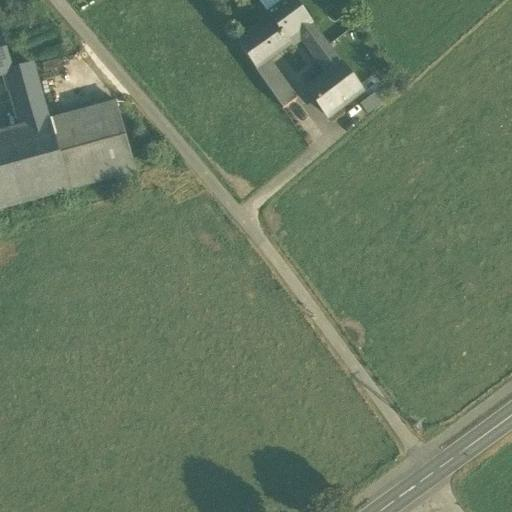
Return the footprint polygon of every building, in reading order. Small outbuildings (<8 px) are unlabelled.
[(262,0),(259,3),(267,15),(283,4),(280,0),(262,0)] [(291,48),(301,41),(296,34),(310,24),(291,0),(287,0),(283,4),(267,15),(272,21),(291,46),(290,46),(291,48)] [(238,45),(256,71),(270,61),(290,46),(291,46),(272,21),(238,45)] [(301,41),(326,74),(340,65),(310,24),(296,34),(301,41)] [(0,75),(5,74),(4,73),(11,71),(0,37),(0,75)] [(283,109),(297,99),(270,61),(256,71),(283,109)] [(0,210),(69,192),(136,173),(116,103),(50,121),(48,115),(33,65),(11,71),(4,73),(5,74),(9,90),(19,124),(20,129),(0,134),(0,210)] [(361,94),(340,65),(326,74),(306,89),(328,119),(361,94)] [(0,92),(9,90),(5,74),(0,75),(0,92)] [(360,106),(368,116),(383,102),(375,93),(360,106)]
